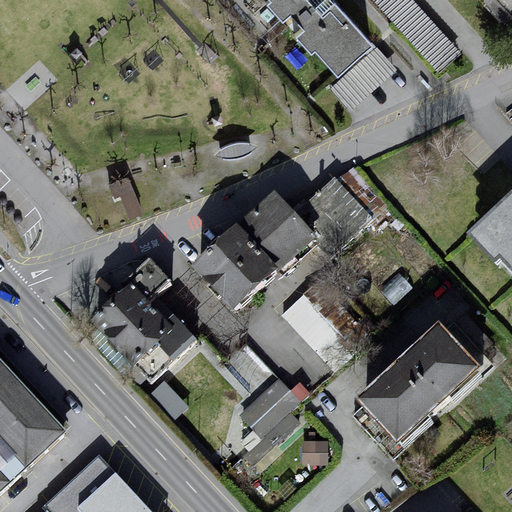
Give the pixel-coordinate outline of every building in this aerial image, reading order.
[(336,0),(279,0),(275,5),(288,22),(298,15),(313,30),(305,37),(345,77),(376,45),(336,0)] [(416,0),(378,0),(405,31),(427,13),(416,0)] [(303,209),(339,252),(377,221),(357,198),(371,187),(354,167),(303,209)] [(282,201),(214,270),(249,322),(327,246),(282,201)] [(511,218),(485,243),(511,272),(511,218)] [(156,269),(102,333),(155,393),(202,349),(160,312),(179,290),(156,269)] [(319,353),(340,334),(305,295),(284,314),(319,353)] [(461,332),(375,409),(417,456),(503,379),(461,332)] [(0,358),(0,495),(68,432),(0,358)] [(294,371),(239,411),(255,433),(240,443),(254,462),(304,426),(292,410),(311,395),(294,371)] [(305,463),(329,464),(330,442),(306,442),(305,463)] [(43,510),(44,511),(152,511),(102,457),(43,510)]
